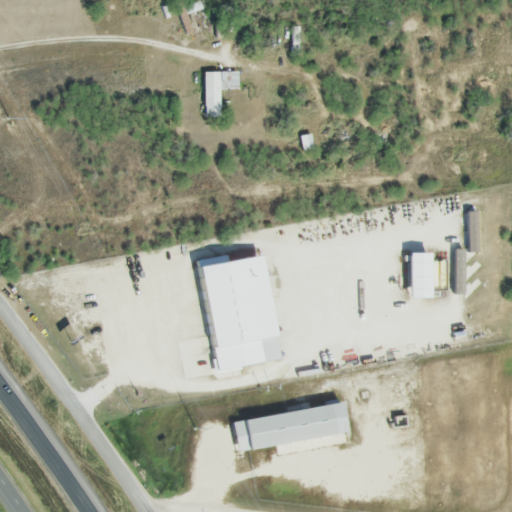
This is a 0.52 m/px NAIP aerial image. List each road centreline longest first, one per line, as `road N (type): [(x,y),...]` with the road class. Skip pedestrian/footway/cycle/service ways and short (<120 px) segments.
road 1 (tertiary): [(150,511),(0,311)]
road 2 (motorway): [(89,511),(0,390)]
